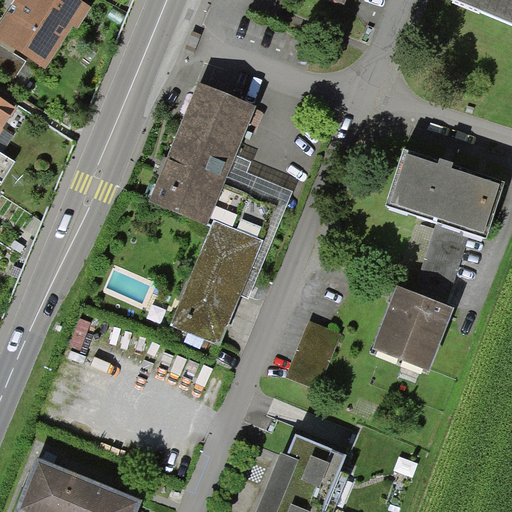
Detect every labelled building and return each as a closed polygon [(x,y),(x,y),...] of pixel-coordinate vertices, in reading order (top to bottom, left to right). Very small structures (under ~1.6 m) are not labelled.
[(90,7),(77,0),(16,0),(0,27),(0,71),(15,81),(31,56),(46,66),(71,25),(77,29),(90,7)] [(511,0),(461,0),(459,6),(511,27),(511,0)] [(206,232),(208,227),(211,228),(213,223),(263,242),(275,211),(220,190),(251,110),(198,89),(150,210),(206,232)] [(0,135),(17,108),(0,98),(0,179),(2,181),(15,160),(0,150),(0,135)] [(500,195),(405,163),(388,214),(432,228),(466,240),(483,245),(500,195)] [(213,223),(211,228),(171,328),(221,348),(263,242),(213,223)] [(412,295),(444,307),(466,240),(432,228),(412,295)] [(412,295),(397,289),(374,347),(430,369),(453,311),(444,307),(412,295)] [(335,344),(303,331),(281,386),(313,399),(335,344)] [(325,511),(348,458),(298,438),(288,461),(281,458),(258,511),(325,511)] [(140,511),(143,504),(40,461),(18,511),(140,511)]
